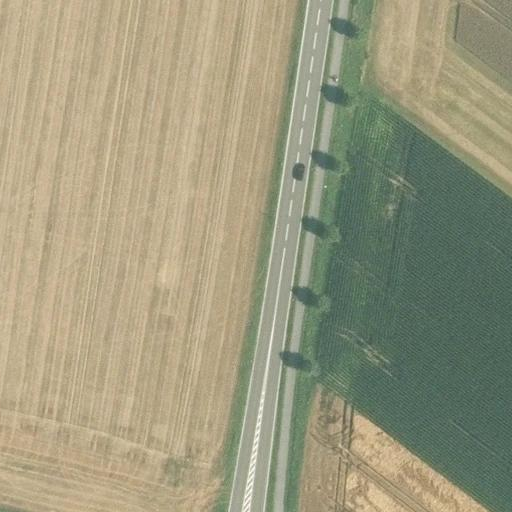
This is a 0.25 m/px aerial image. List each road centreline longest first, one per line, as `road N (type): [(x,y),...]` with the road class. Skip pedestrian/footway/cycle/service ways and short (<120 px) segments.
road 1 (tertiary): [(263,389),(322,0)]
road 2 (tertiary): [(263,389),(236,511)]
road 3 (tertiary): [(254,511),(263,389)]
